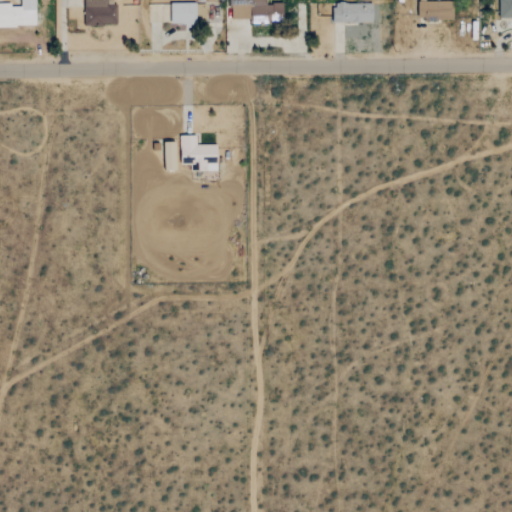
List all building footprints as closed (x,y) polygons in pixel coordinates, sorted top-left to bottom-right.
[(0,25),(37,25),(36,0),(21,0),(21,4),(0,4),(0,25)] [(83,0),(84,24),(116,24),(116,0),(83,0)] [(171,23),(170,1),(191,0),(192,22),(171,23)] [(230,0),(231,19),(251,18),(251,24),(284,23),(283,3),(266,3),(266,0),(230,0)] [(448,19),(448,0),(418,1),(419,20),(448,19)] [(511,15),(498,15),(498,0),(511,0),(511,15)] [(333,21),(372,22),(373,3),(333,2),(333,21)] [(191,170),(218,170),(217,144),(196,144),(196,134),(179,135),(180,164),(190,164),(191,170)] [(161,139),(162,167),(176,167),(175,138),(161,139)]
